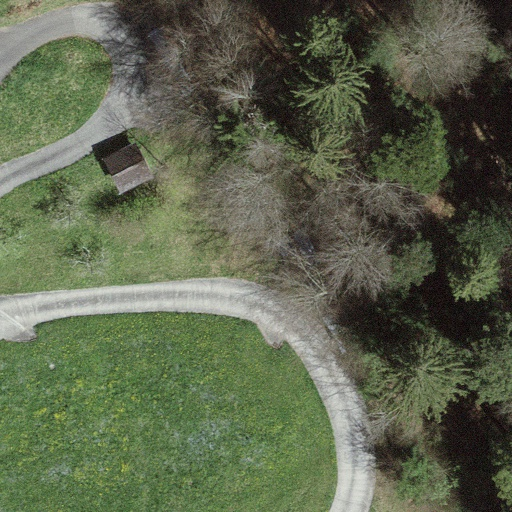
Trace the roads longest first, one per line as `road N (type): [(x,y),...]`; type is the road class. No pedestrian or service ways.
road 1 (track): [(0,317),(79,301),(214,295),(255,302),(287,319),(310,340),(350,418),(348,511)]
road 2 (track): [(0,182),(88,137),(116,108),(126,73),(119,34),(96,18),(34,31),(0,60)]
road 3 (track): [(511,317),(500,281),(481,105),(436,0)]
